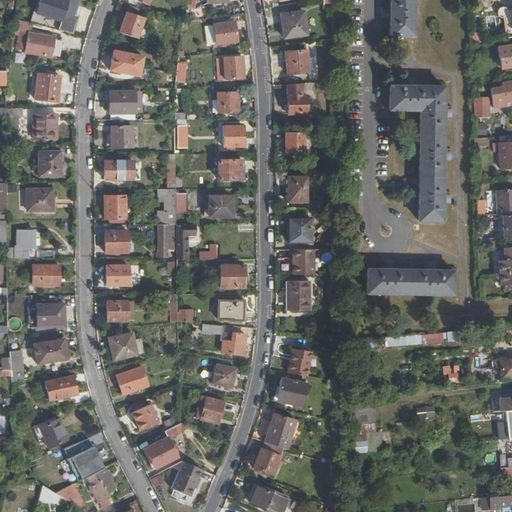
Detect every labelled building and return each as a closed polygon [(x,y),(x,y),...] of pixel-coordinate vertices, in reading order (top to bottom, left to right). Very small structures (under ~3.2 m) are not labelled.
[(60,21),(68,1),(66,0),(39,0),(35,13),(60,21)] [(186,0),(186,9),(194,10),(194,0),(186,0)] [(413,37),(413,0),(389,0),(389,6),(381,6),(381,12),(384,12),(384,16),(389,16),(389,36),(393,36),(393,39),(399,40),(399,36),(413,37)] [(139,8),(128,5),(125,11),(137,15),(138,11),(139,8)] [(305,35),(302,10),(279,14),(282,38),(305,35)] [(137,15),(125,11),(118,32),(143,41),(148,30),(140,27),(145,13),(138,11),(137,15)] [(27,33),(29,23),(13,19),(11,32),(19,34),(16,50),(24,51),(24,52),(51,57),(54,38),(27,33)] [(236,41),(233,21),(212,24),(215,44),(236,41)] [(484,52),(484,42),(475,43),(468,44),(468,53),(484,52)] [(511,66),(511,44),(497,47),(500,68),(511,66)] [(286,73),(308,71),(307,58),(306,49),(284,51),(286,73)] [(109,70),(138,75),(142,56),(112,51),(109,70)] [(222,58),(224,78),(224,80),(243,78),(241,56),(222,57),(222,58)] [(216,79),(224,78),(222,58),(215,59),(216,79)] [(185,65),(177,63),(175,80),(183,81),(185,65)] [(162,80),(163,70),(154,70),(153,80),(162,80)] [(56,102),(59,77),(37,74),(34,100),(56,102)] [(405,86),(389,86),(388,109),(419,110),(418,220),(441,220),(442,202),(446,202),(446,198),(450,198),(450,192),(442,192),(442,158),(447,158),(447,155),(451,155),(451,149),(442,149),(443,116),(447,116),(447,112),(451,113),(451,107),(443,107),(443,86),(414,86),(415,81),(411,81),(411,77),(405,77),(405,86)] [(511,100),(511,81),(501,83),(501,87),(489,89),(490,97),(488,97),(488,105),(491,104),(492,108),(506,106),(505,101),(511,100)] [(302,83),(286,85),(287,114),(306,114),(306,94),(302,94),(302,83)] [(134,108),(133,91),(110,91),(110,115),(114,115),(114,120),(134,120),(134,108)] [(216,112),(237,112),(236,92),(216,92),(216,112)] [(488,97),(488,96),(473,97),(474,117),(488,117),(488,105),(488,97)] [(19,117),(19,108),(5,108),(5,117),(19,117)] [(56,124),(56,114),(32,114),(32,139),(52,139),(53,123),(56,124)] [(486,121),(478,121),(478,131),(487,131),(486,121)] [(177,147),(186,147),(186,125),(177,125),(177,147)] [(132,148),(131,126),(110,126),(110,148),(132,148)] [(242,146),(242,126),(223,126),(223,146),(242,146)] [(303,152),(303,132),(284,132),(284,152),(303,152)] [(511,142),(498,143),(500,170),(511,168),(511,142)] [(59,176),(59,151),(38,152),(38,177),(59,176)] [(175,160),(174,154),(165,154),(166,189),(175,189),(175,186),(175,176),(175,171),(175,160)] [(132,178),(132,162),(132,160),(103,161),(103,180),(132,180),(132,178)] [(185,160),(175,160),(175,171),(185,171),(185,160)] [(241,179),(242,160),(217,160),(217,179),(241,179)] [(139,162),(132,162),(132,178),(140,178),(139,162)] [(286,202),(306,202),(306,177),(287,177),(286,202)] [(26,211),(53,211),(52,189),(26,189),(26,211)] [(496,213),(511,212),(511,189),(495,190),(496,213)] [(106,204),(103,204),(103,218),(109,218),(109,221),(120,221),(120,196),(106,196),(106,204)] [(175,196),(158,196),(158,202),(163,202),(163,210),(158,210),(156,210),(157,225),(166,225),(175,225),(175,213),(175,200),(175,196)] [(231,217),(231,197),(208,196),(208,216),(231,217)] [(191,200),(175,200),(175,213),(191,213),(191,200)] [(483,201),(475,201),(475,217),(484,216),(483,201)] [(334,211),(323,211),(322,223),(327,223),(334,223),(334,211)] [(511,213),(501,215),(502,237),(511,236),(511,213)] [(309,241),(309,219),(288,219),(288,240),(309,241)] [(195,235),(195,224),(175,225),(176,259),(187,259),(187,236),(195,235)] [(166,225),(157,225),(157,256),(166,257),(166,225)] [(13,254),(14,259),(42,259),(43,249),(34,249),(34,237),(30,238),(30,231),(16,231),(16,254),(13,254)] [(104,253),(126,252),(126,231),(104,231),(104,253)] [(198,251),(199,259),(216,259),(216,244),(209,244),(209,251),(198,251)] [(511,246),(503,247),(504,260),(511,259),(511,246)] [(313,249),(292,249),(291,274),(313,274),(313,249)] [(511,259),(504,260),(497,261),(499,285),(504,285),(504,292),(511,291),(511,259)] [(382,270),(366,269),(365,293),(452,294),(453,270),(434,270),(434,265),(430,265),(430,261),(425,261),(425,270),(391,269),(391,264),(387,265),(387,261),(381,261),(382,270)] [(31,265),(32,286),(58,285),(58,266),(31,265)] [(105,285),(128,285),(128,265),(105,265),(105,285)] [(243,288),(243,265),(220,265),(220,287),(243,288)] [(289,294),(289,311),(309,310),(309,281),(285,281),(284,294),(289,294)] [(177,302),(177,294),(169,294),(169,302),(177,302)] [(233,301),(217,300),(217,319),(232,319),(232,320),(242,321),(243,300),(233,299),(233,301)] [(126,319),(126,302),(126,301),(106,301),(106,321),(126,321),(126,319)] [(177,309),(177,302),(169,302),(169,322),(177,322),(177,309)] [(35,305),(36,327),(64,326),(63,304),(35,305)] [(193,309),(177,309),(177,322),(193,323),(193,309)] [(23,329),(20,317),(9,319),(12,331),(23,329)] [(221,332),(221,325),(202,324),(202,332),(221,334),(220,340),(221,340),(219,352),(243,354),(245,334),(231,332),(231,334),(221,332)] [(508,326),(487,328),(488,338),(509,336),(508,326)] [(459,341),(459,331),(447,331),(447,341),(459,341)] [(112,360),(136,355),(133,341),(131,333),(107,339),(112,360)] [(446,333),(385,335),(385,345),(447,343),(446,333)] [(66,359),(62,339),(33,345),(36,364),(66,359)] [(133,341),(136,355),(143,353),(140,339),(133,341)] [(288,359),(286,372),(306,376),(310,352),(293,349),(291,360),(288,359)] [(20,351),(9,352),(9,358),(10,370),(11,375),(11,381),(22,379),(20,351)] [(511,377),(511,357),(498,359),(500,379),(511,377)] [(10,370),(9,358),(1,358),(2,370),(10,370)] [(230,388),(235,369),(215,364),(211,383),(230,388)] [(442,366),(443,379),(460,378),(459,365),(442,366)] [(147,386),(140,367),(115,376),(121,394),(147,386)] [(76,395),(72,376),(44,382),(48,400),(76,395)] [(301,407),(306,383),(279,377),(275,398),(291,402),(290,404),(301,407)] [(336,388),(336,381),(328,379),(326,386),(336,388)] [(499,411),(511,409),(511,391),(497,393),(499,411)] [(202,409),(199,419),(217,424),(222,401),(199,395),(197,408),(202,409)] [(371,395),(350,397),(353,424),(354,425),(356,453),(370,451),(369,440),(375,440),(376,451),(394,449),(393,431),(374,432),(374,424),(374,423),(371,395)] [(158,422),(149,404),(131,412),(139,430),(158,422)] [(434,407),(417,406),(417,417),(434,417),(434,407)] [(511,409),(499,411),(497,411),(498,422),(511,420),(511,409)] [(283,449),(286,450),(296,420),(273,412),(263,442),(283,449)] [(66,440),(57,419),(38,427),(47,448),(66,440)] [(179,433),(179,423),(163,431),(166,437),(144,448),(154,468),(176,457),(167,440),(179,433)] [(263,442),(262,442),(260,449),(280,456),(283,449),(263,442)] [(280,456),(260,449),(252,467),(271,476),(280,456)] [(170,466),(178,470),(170,488),(173,490),(185,495),(189,497),(190,493),(196,479),(201,469),(181,460),(178,462),(170,466)] [(31,461),(25,463),(28,469),(33,466),(31,461)] [(33,466),(28,469),(34,480),(35,481),(41,485),(54,493),(55,493),(64,488),(56,472),(41,480),(33,466)] [(112,476),(107,466),(87,476),(92,486),(90,487),(97,501),(107,496),(105,493),(115,488),(109,477),(112,476)] [(199,480),(196,479),(190,493),(192,494),(199,480)] [(244,501),(268,511),(280,511),(287,498),(255,483),(251,492),(249,491),(244,501)] [(54,493),(41,485),(40,491),(51,498),(54,493)] [(70,485),(64,488),(55,493),(69,501),(77,498),(70,485)] [(511,486),(500,488),(500,496),(511,495),(511,486)] [(183,498),(185,495),(173,490),(171,493),(183,498)] [(511,495),(500,496),(488,497),(489,509),(498,509),(497,507),(511,505),(511,495)]
